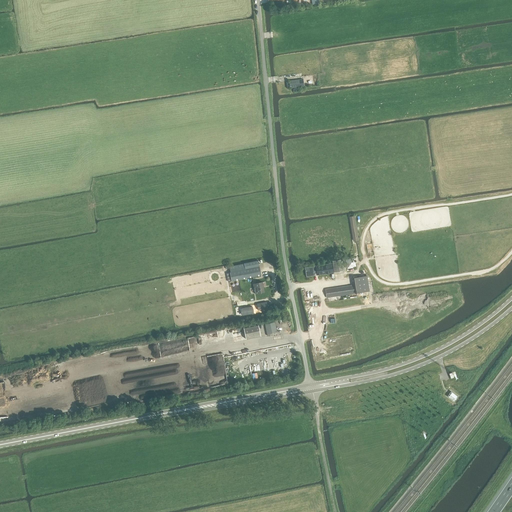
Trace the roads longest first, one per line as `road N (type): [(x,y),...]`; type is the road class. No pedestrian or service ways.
road 1 (unclassified): [(312,387),(282,245),(258,0)]
road 2 (secondary): [(0,445),(312,387)]
road 3 (secondary): [(511,297),(463,335),(349,381)]
road 4 (secondary): [(349,381),(400,373),(438,356),(511,308)]
